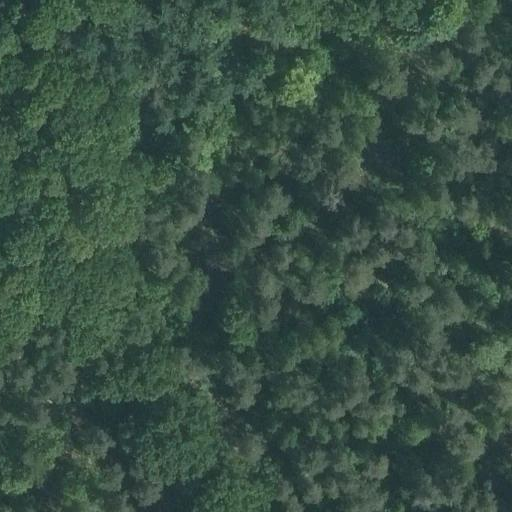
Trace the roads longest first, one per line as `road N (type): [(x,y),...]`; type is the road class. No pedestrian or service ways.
road 1 (track): [(0,206),(375,0)]
road 2 (unknown): [(511,289),(359,47),(450,0)]
